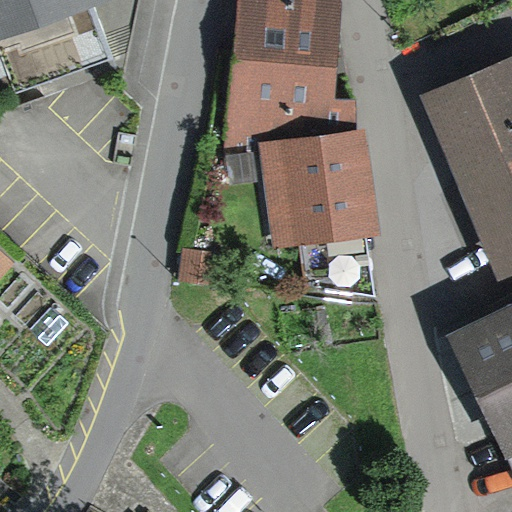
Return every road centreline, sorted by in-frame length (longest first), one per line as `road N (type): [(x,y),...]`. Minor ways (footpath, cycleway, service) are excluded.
road 1 (residential): [(61,511),(136,333),(201,0)]
road 2 (residential): [(359,0),(438,511)]
